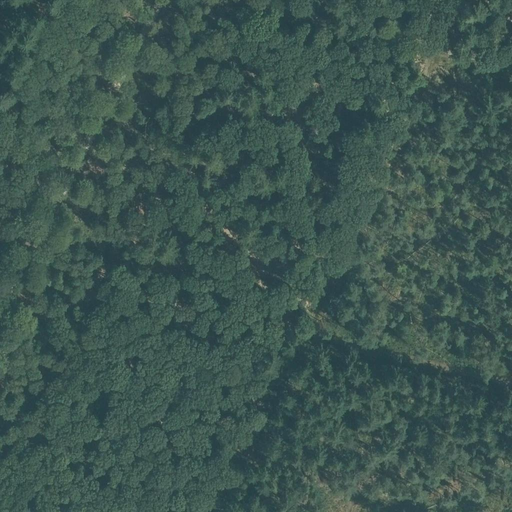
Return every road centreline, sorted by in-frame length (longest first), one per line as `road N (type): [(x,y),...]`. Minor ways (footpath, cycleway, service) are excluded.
road 1 (track): [(0,311),(160,0)]
road 2 (track): [(442,51),(299,331)]
road 3 (track): [(511,387),(299,331)]
